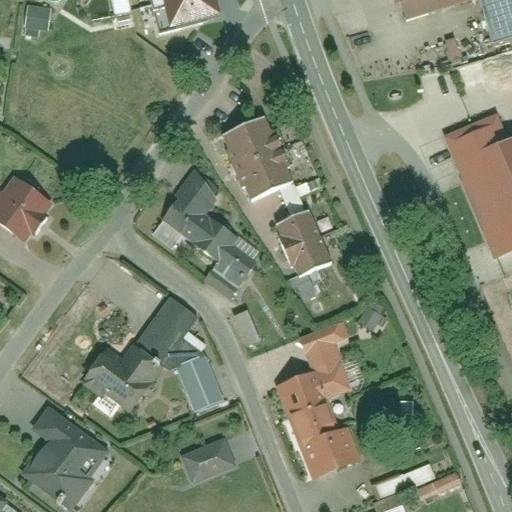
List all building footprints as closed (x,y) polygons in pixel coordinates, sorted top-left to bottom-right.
[(110,0),(112,15),(128,13),(126,0),(110,0)] [(212,0),(147,0),(157,37),(218,22),(212,0)] [(511,0),(391,0),(399,27),(477,4),(491,50),(511,43),(511,0)] [(27,6),(24,33),(48,35),(50,8),(27,6)] [(501,257),(511,252),(511,137),(503,115),(451,136),(501,257)] [(227,136),(253,200),(299,182),(274,118),(227,136)] [(219,268),(246,287),(263,263),(237,244),(242,237),(211,215),(224,198),(200,169),(163,220),(223,263),(219,268)] [(11,182),(0,197),(0,229),(23,246),(50,209),(11,182)] [(280,225),(304,280),(338,265),(315,211),(280,225)] [(173,297),(138,344),(167,365),(202,318),(173,297)] [(363,324),(376,332),(386,317),(373,308),(363,324)] [(233,318),(245,350),(259,344),(247,313),(233,318)] [(345,323),(299,340),(313,377),(277,391),(313,483),(363,464),(350,428),(342,431),(330,402),(356,392),(338,345),(352,340),(345,323)] [(109,395),(136,414),(170,367),(167,365),(138,344),(128,359),(113,348),(86,385),(106,399),(109,395)] [(182,367),(199,413),(229,401),(212,356),(182,367)] [(28,477),(75,511),(76,511),(99,482),(95,479),(114,453),(54,408),(37,431),(54,443),(28,477)] [(186,456),(198,486),(242,468),(230,438),(186,456)] [(421,504),(461,487),(456,475),(416,492),(421,504)] [(0,511),(7,511),(14,503),(0,492),(0,511)]
